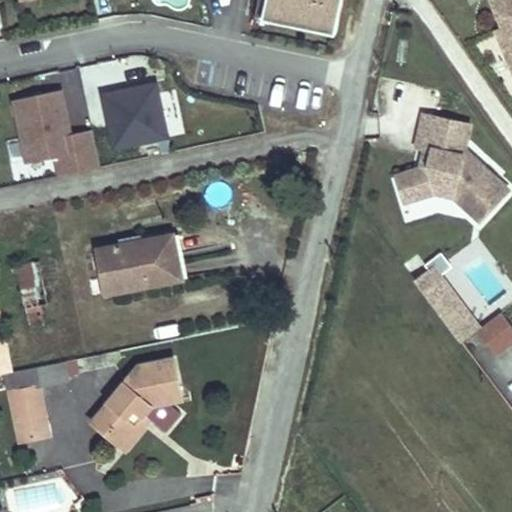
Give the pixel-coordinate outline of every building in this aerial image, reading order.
[(261,0),(258,17),(271,20),(274,0),(261,0)] [(274,0),(271,20),(338,34),(345,0),(274,0)] [(511,0),(492,0),(505,31),(510,29),(511,32),(511,47),(505,51),(511,67),(511,0)] [(511,47),(511,32),(510,29),(505,31),(498,34),(505,51),(511,47)] [(220,96),(232,98),(235,73),(224,71),(220,96)] [(99,98),(111,155),(170,142),(158,85),(99,98)] [(62,92),(15,102),(29,165),(57,159),(61,178),(101,169),(93,132),(71,136),(62,92)] [(509,190),(473,158),(463,156),(470,124),(425,114),(418,147),(424,148),(433,150),(429,166),(420,169),(397,176),(405,201),(437,192),(454,196),(481,220),(509,190)] [(429,166),(433,150),(424,148),(420,169),(429,166)] [(179,233),(166,236),(171,262),(179,260),(183,279),(188,278),(179,233)] [(140,235),(119,239),(120,244),(141,240),(140,235)] [(141,240),(120,244),(98,249),(107,293),(183,279),(179,260),(171,262),(166,236),(141,240)] [(47,304),(40,305),(42,315),(28,318),(31,328),(71,320),(59,257),(39,261),(47,304)] [(39,261),(12,266),(13,272),(19,271),(28,318),(42,315),(40,305),(47,304),(39,261)] [(434,265),(414,280),(461,342),(477,331),(481,327),(434,265)] [(481,327),(477,331),(497,357),(511,345),(511,327),(501,313),(481,327)] [(0,372),(13,369),(6,337),(0,338),(0,372)] [(140,365),(93,422),(108,435),(112,430),(124,440),(139,422),(136,419),(140,413),(144,416),(145,414),(152,406),(183,400),(174,358),(140,365)] [(79,373),(77,359),(65,361),(68,375),(79,373)] [(40,387),(69,381),(68,375),(65,361),(6,373),(20,441),(50,435),(40,387)] [(139,422),(124,440),(112,430),(108,435),(126,450),(151,419),(145,414),(144,416),(140,413),(136,419),(139,422)]
